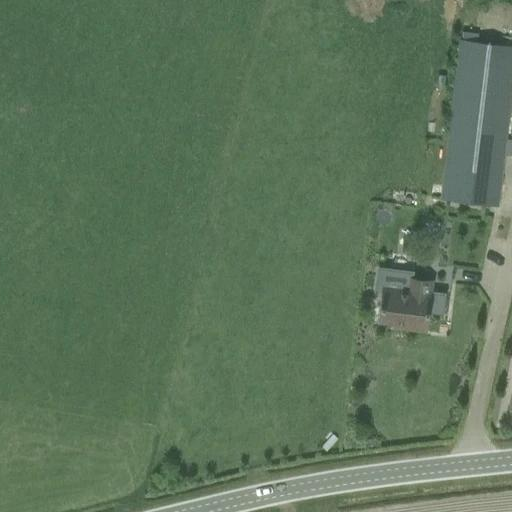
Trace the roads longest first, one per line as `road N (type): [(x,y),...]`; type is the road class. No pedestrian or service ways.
road 1 (tertiary): [(215,511),(304,490),(511,466)]
road 2 (track): [(473,469),(511,229)]
